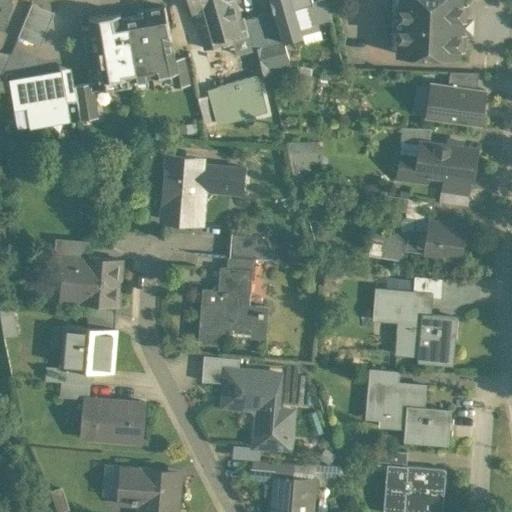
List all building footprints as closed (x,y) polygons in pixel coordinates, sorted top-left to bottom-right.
[(10,0),(0,0),(0,24),(5,26),(10,0)] [(190,0),(193,9),(204,47),(222,42),(222,41),(247,34),(248,34),(244,19),(243,16),(238,17),(232,0),(190,0)] [(312,0),(271,0),(283,39),(283,40),(287,39),(301,35),(293,6),(313,1),(312,0)] [(396,22),(461,24),(461,18),(465,18),(466,2),(462,2),(462,0),(398,0),(398,15),(394,15),(394,18),(396,18),(396,22)] [(54,12),(32,3),(18,36),(40,45),(54,12)] [(164,5),(141,9),(142,13),(121,17),(120,17),(130,78),(131,78),(152,74),(153,75),(171,71),(174,86),(190,83),(184,55),(175,57),(171,37),(164,5)] [(257,15),(264,44),(274,41),(266,7),(256,9),(257,15)] [(120,11),(88,17),(90,24),(82,26),(91,81),(92,90),(94,89),(131,83),(131,78),(130,78),(120,17),(121,17),(120,11)] [(257,15),(244,19),(248,34),(247,34),(251,50),(252,54),(266,51),(257,15)] [(474,18),(465,18),(461,18),(461,24),(460,31),(465,31),(473,32),(474,18)] [(461,24),(396,22),(396,26),(394,25),(394,28),(397,28),(396,53),(460,56),(460,47),(464,47),(465,31),(460,31),(461,24)] [(222,41),(222,42),(223,46),(233,43),(236,54),(251,50),(247,34),(222,41)] [(283,40),(283,39),(274,41),(264,44),(270,63),(293,59),(287,39),(283,40)] [(0,77),(10,53),(0,50),(0,77)] [(266,51),(252,54),(257,78),(271,75),(266,51)] [(60,69),(60,72),(63,87),(74,85),(74,84),(71,67),(60,69)] [(479,72),(450,71),(448,87),(476,91),(476,89),(479,72)] [(60,72),(12,80),(16,106),(29,103),(32,123),(68,117),(65,101),(77,99),(74,85),(63,87),(60,72)] [(91,81),(74,84),(77,99),(80,119),(98,116),(94,89),(92,90),(91,81)] [(429,85),(430,84),(418,83),(414,114),(425,115),(426,114),(430,114),(434,86),(429,85)] [(448,87),(430,84),(429,85),(434,86),(430,114),(426,114),(425,115),(481,123),(485,91),(476,89),(476,91),(448,87)] [(431,128),(402,126),(401,141),(423,143),(429,144),(429,142),(431,128)] [(429,144),(423,143),(421,157),(419,173),(426,174),(447,177),(470,180),(473,180),(478,149),(429,142),(429,144)] [(309,145),(295,144),(295,162),(308,163),(309,145)] [(202,152),(166,150),(166,160),(201,162),(202,152)] [(421,157),(403,155),(399,178),(425,182),(426,174),(419,173),(421,157)] [(201,162),(166,160),(164,184),(169,184),(166,219),(201,222),(204,190),(243,192),(246,165),(201,162)] [(470,180),(447,177),(445,190),(469,193),(470,180)] [(409,197),(383,194),(381,208),(407,211),(409,197)] [(407,211),(406,215),(428,218),(431,201),(409,197),(407,211)] [(466,224),(428,218),(426,232),(423,251),(423,252),(444,255),(443,261),(460,263),(461,257),(466,224)] [(426,232),(408,229),(408,232),(400,231),(399,236),(374,232),(371,253),(405,258),(406,248),(423,251),(426,232)] [(260,234),(230,231),(228,255),(255,258),(258,258),(260,234)] [(88,244),(61,242),(60,253),(87,256),(88,244)] [(60,253),(56,253),(53,281),(54,281),(55,280),(75,282),(75,280),(83,281),(81,300),(89,301),(116,303),(118,279),(117,279),(119,260),(120,260),(120,259),(87,256),(60,253)] [(228,255),(227,266),(254,268),(255,258),(228,255)] [(227,266),(222,266),(220,288),(204,287),(199,340),(224,342),(225,326),(251,328),(250,337),(265,338),(268,304),(247,303),(249,277),(253,277),(254,268),(227,266)] [(441,279),(416,277),(416,278),(417,278),(416,291),(431,292),(431,294),(439,295),(441,279)] [(416,291),(376,288),(375,311),(399,314),(396,352),(419,354),(419,359),(452,362),(456,316),(429,314),(431,294),(431,292),(416,291)] [(116,303),(89,301),(88,313),(115,315),(116,303)] [(115,315),(88,313),(87,325),(114,327),(115,315)] [(87,325),(65,323),(62,366),(84,368),(112,370),(115,327),(114,327),(87,325)] [(239,357),(204,354),(202,380),(224,382),(237,383),(239,369),(239,357)] [(84,368),(62,366),(61,380),(83,382),(84,368)] [(398,370),(371,367),(370,384),(397,386),(397,385),(398,370)] [(280,372),(239,369),(237,383),(224,382),(223,404),(248,406),(253,408),(255,411),(256,415),(254,445),(274,446),(275,436),(291,437),(293,409),(278,407),(280,372)] [(83,382),(61,380),(60,395),(84,397),(85,396),(89,396),(90,382),(83,382)] [(449,409),(423,407),(425,384),(409,383),(408,386),(397,385),(397,386),(370,384),(367,417),(405,420),(407,420),(405,438),(447,442),(449,409)] [(89,396),(85,396),(84,397),(81,435),(142,441),(145,401),(89,396)] [(406,451),(378,448),(377,462),(388,463),(405,464),(406,451)] [(273,460),(264,459),(263,474),(285,476),(285,475),(289,475),(290,461),(273,460)] [(182,468),(119,463),(115,502),(137,504),(179,508),(182,468)] [(405,464),(388,463),(384,507),(404,509),(404,505),(420,507),(420,511),(422,511),(441,511),(445,468),(405,464)] [(289,475),(285,475),(285,476),(283,503),(281,503),(280,511),(310,511),(313,477),(289,475)]
